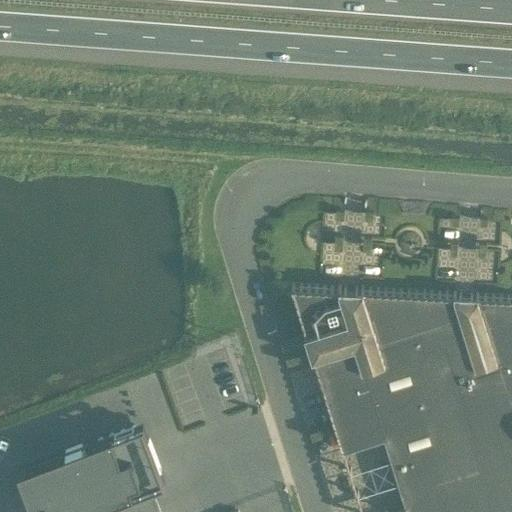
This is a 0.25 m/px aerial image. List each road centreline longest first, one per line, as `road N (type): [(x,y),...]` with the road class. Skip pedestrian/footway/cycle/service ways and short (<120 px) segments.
road 1 (unclassified): [(319,511),(234,244),(234,212),(252,186),(278,177),(511,195)]
road 2 (motorway): [(0,28),(511,66)]
road 3 (motorway): [(511,10),(362,0)]
